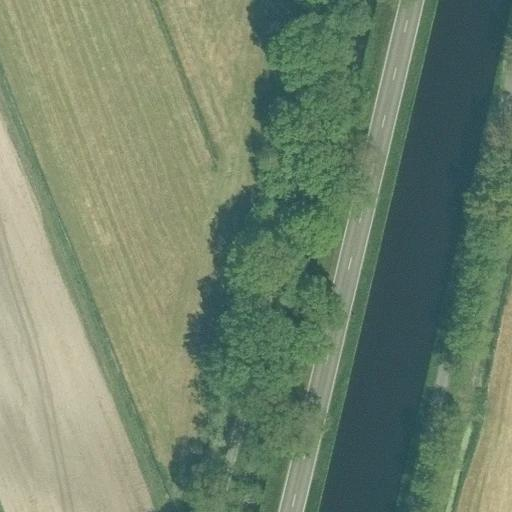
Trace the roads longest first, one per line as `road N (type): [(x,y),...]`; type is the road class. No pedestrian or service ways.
road 1 (secondary): [(290,511),(410,0)]
road 2 (unclassified): [(410,511),(511,77)]
